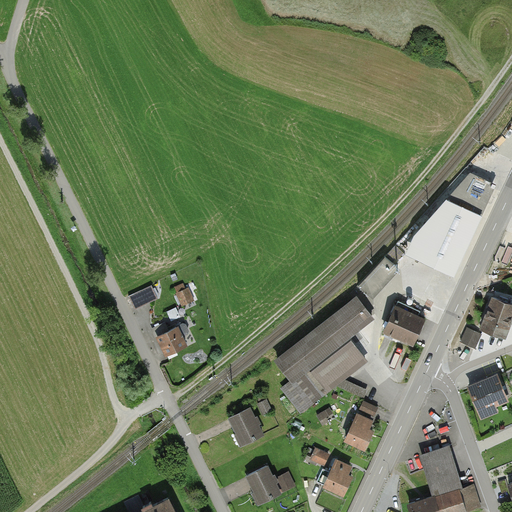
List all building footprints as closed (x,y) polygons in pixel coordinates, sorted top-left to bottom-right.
[(409,254),(454,276),(494,188),(470,177),(419,236),(409,254)] [(397,267),(386,257),(359,286),(370,296),(397,267)] [(185,284),(177,287),(184,304),(192,301),(185,284)] [(152,285),(129,297),(135,310),(159,299),(152,285)] [(511,317),(511,304),(494,298),(483,327),(505,335),(511,317)] [(366,359),(347,335),(369,318),(355,299),(278,359),(294,380),(283,389),(301,412),(315,402),(313,399),(334,383),(341,377),(366,359)] [(420,311),(399,301),(385,330),(413,343),(424,319),(418,316),(420,311)] [(178,307),(169,310),(172,319),(181,316),(178,307)] [(165,322),(152,329),(165,355),(187,344),(182,335),(189,332),(184,323),(170,331),(165,322)] [(482,334),(468,327),(461,341),(475,348),(482,334)] [(506,399),(496,375),(471,386),(481,410),(506,399)] [(368,390),(341,377),(334,383),(365,397),(368,390)] [(268,400),(258,405),(264,417),(274,412),(268,400)] [(378,408),(364,401),(361,408),(375,415),(378,408)] [(255,408),(231,419),(244,447),(268,436),(255,408)] [(332,412),(329,408),(323,412),(325,416),(332,412)] [(368,419),(358,414),(346,439),(364,448),(373,430),(365,426),(368,419)] [(435,496),(410,504),(412,511),(461,511),(479,507),(472,484),(461,488),(448,447),(423,455),(435,496)] [(324,463),(328,455),(316,449),(313,455),(308,453),(305,459),(317,465),(319,460),(324,463)] [(347,464),(337,459),(331,472),(323,469),(317,481),(343,493),(352,476),(344,472),(347,464)] [(273,466),(248,478),(261,506),(286,494),(278,477),(273,466)] [(278,477),(286,494),(300,488),(292,471),(278,477)] [(509,490),(506,479),(499,481),(502,492),(509,490)] [(126,502),(132,511),(136,511),(147,506),(140,494),(126,502)] [(181,511),(174,497),(143,511),(181,511)]
